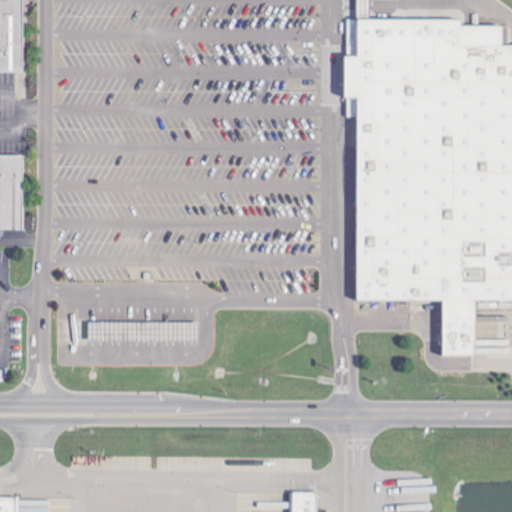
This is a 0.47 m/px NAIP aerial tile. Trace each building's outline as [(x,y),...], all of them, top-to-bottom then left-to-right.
[(0,71),(0,0),(24,0),(24,72),(0,71)] [(456,20),(352,20),(352,58),(338,58),(338,75),(338,95),(350,95),(350,298),(438,298),(438,355),(471,356),(471,327),(471,297),(511,297),(511,43),(456,43),(456,20)] [(0,154),(0,228),(21,228),(21,155),(0,154)] [(194,342),(194,322),(84,322),(84,342),(194,342)] [(312,511),(313,493),(288,492),(288,510),(288,511),(12,511),(12,508),(12,496),(0,496),(0,511),(312,511)]
